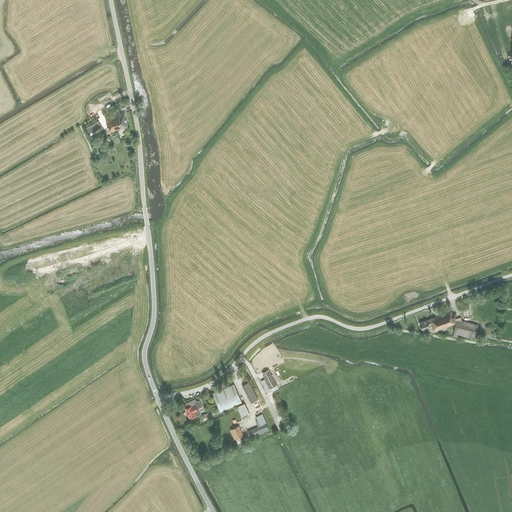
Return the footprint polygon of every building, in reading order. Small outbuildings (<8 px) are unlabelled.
[(121,128),(128,127),(124,112),(105,117),(107,128),(108,127),(109,132),(122,129),(121,128)] [(102,127),(98,121),(86,127),(90,134),(102,127)] [(427,320),(419,323),(422,330),(429,327),(429,325),(431,325),(434,332),(455,324),(456,324),(455,319),(452,314),(450,310),(444,312),(434,316),(435,317),(429,319),(429,320),(427,320)] [(455,324),(453,333),(475,338),(475,337),(478,325),(462,321),(460,317),(455,319),(456,324),(455,324)] [(266,379),(261,382),(267,394),(278,388),(268,370),(263,373),(266,379)] [(248,382),(242,386),(251,403),(257,399),(252,389),(249,382),(248,382)] [(242,402),(234,384),(212,393),(220,412),(242,402)] [(188,414),(189,418),(194,415),(195,417),(200,415),(198,411),(199,408),(202,406),(199,400),(197,401),(195,399),(185,403),(187,408),(185,409),(186,411),(184,412),(186,415),(188,414)] [(244,403),(237,406),(241,416),(242,419),(248,416),(247,413),(248,412),(244,403)] [(266,423),(262,414),(260,414),(255,416),(255,417),(259,426),(266,423)] [(234,428),(230,429),(235,439),(243,436),(238,426),(234,428)]
